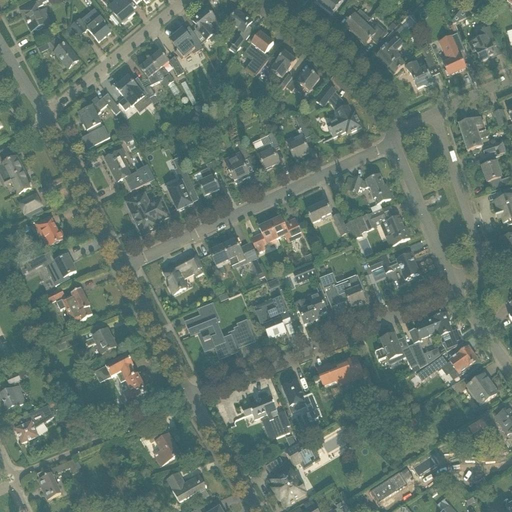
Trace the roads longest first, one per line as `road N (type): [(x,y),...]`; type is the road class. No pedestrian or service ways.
road 1 (residential): [(124,266),(393,142)]
road 2 (residential): [(190,398),(455,291)]
road 3 (residential): [(10,475),(193,403)]
road 4 (unclassified): [(451,280),(471,270),(478,250),(433,113)]
road 5 (residential): [(389,132),(339,64),(258,0)]
road 6 (residential): [(49,123),(185,0)]
road 7 (residential): [(124,266),(49,123)]
road 8 (residential): [(451,280),(393,142)]
road 9 (residential): [(190,398),(124,266)]
road 10 (residential): [(260,511),(193,403)]
